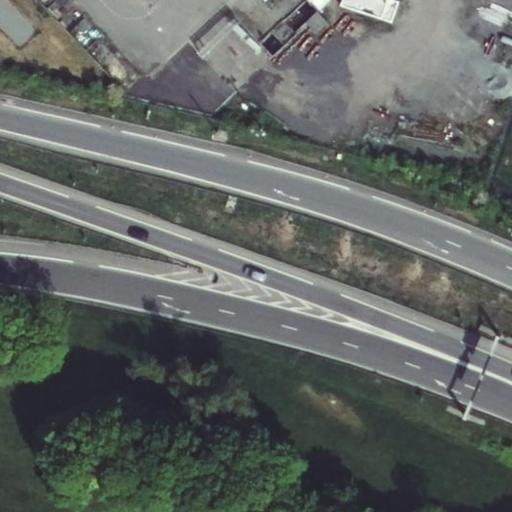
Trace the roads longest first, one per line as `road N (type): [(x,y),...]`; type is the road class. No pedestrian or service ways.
road 1 (motorway): [(511,378),(420,334),(0,183)]
road 2 (motorway): [(511,270),(316,193),(0,119)]
road 3 (motorway): [(511,394),(221,307),(0,269)]
